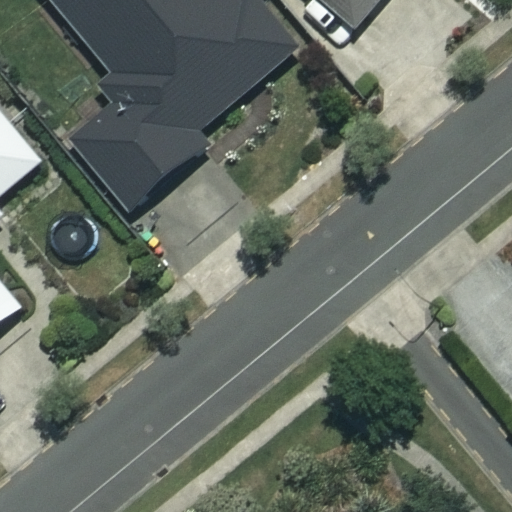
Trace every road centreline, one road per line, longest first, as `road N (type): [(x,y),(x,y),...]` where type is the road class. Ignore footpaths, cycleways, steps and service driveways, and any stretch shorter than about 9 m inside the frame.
road 1 (residential): [(335,255),(20,511)]
road 2 (residential): [(335,255),(511,467)]
road 3 (residential): [(511,109),(335,255)]
